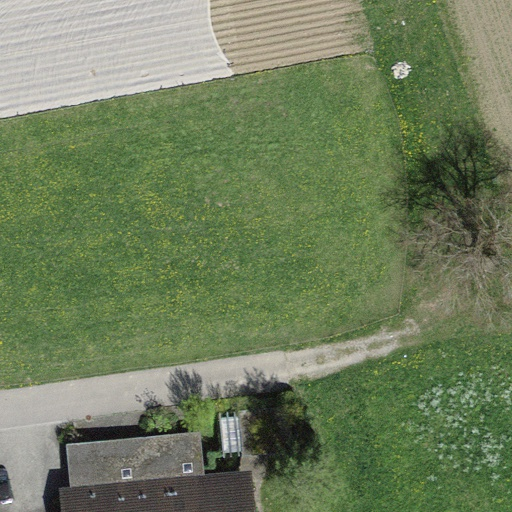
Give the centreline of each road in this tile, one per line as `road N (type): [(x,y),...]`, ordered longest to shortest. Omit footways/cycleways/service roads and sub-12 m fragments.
road 1 (track): [(367,0),(472,317),(511,404)]
road 2 (residential): [(282,370),(0,409)]
